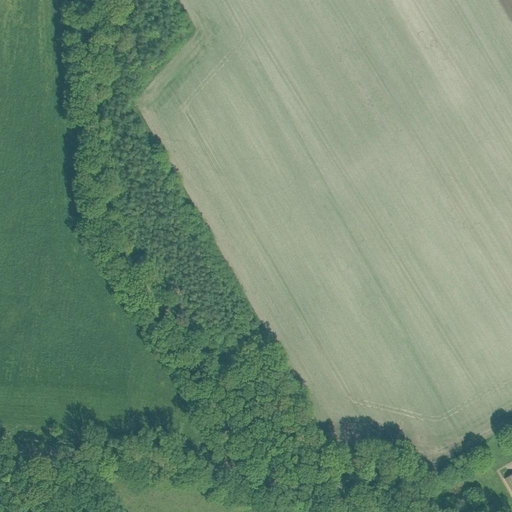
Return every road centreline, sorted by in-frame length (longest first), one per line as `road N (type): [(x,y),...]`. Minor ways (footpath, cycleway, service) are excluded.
road 1 (track): [(87,0),(101,214),(218,406),(228,437),(223,469)]
road 2 (unclassified): [(368,511),(223,469),(0,450)]
